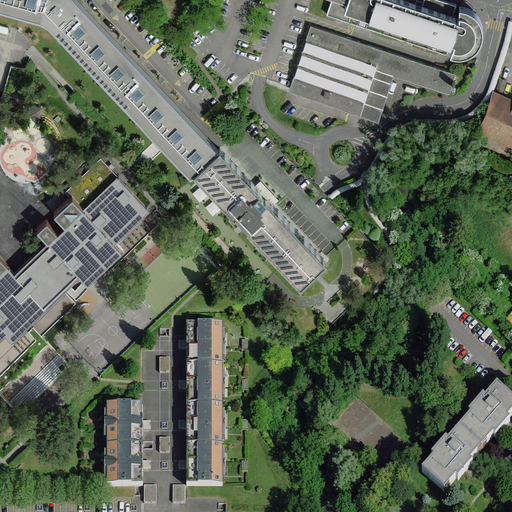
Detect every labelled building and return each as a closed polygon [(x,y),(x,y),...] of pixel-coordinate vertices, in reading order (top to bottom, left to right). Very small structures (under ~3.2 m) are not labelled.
[(62,26),(56,30),(172,153),(193,175),(197,172),(303,287),(328,260),(223,146),(220,148),(200,127),(83,6),(78,10),(67,0),(58,0),(56,2),(54,0),(332,0),(328,14),(354,23),(449,53),(452,43),(456,45),(454,53),(462,54),(469,55),(476,52),(481,46),(483,39),(484,32),(483,25),(479,17),(474,11),(467,7),(460,6),(459,13),(454,11),(456,5),(440,0),(0,0),(0,8),(44,22),(47,15),(50,16),(62,26)] [(396,72),(452,90),(457,73),(311,25),(291,86),(289,90),(380,119),(396,72)] [(511,145),(511,98),(496,91),(475,140),(498,150),(502,141),(511,145)] [(0,340),(11,331),(17,338),(85,274),(91,280),(107,266),(110,270),(162,220),(120,176),(89,206),(80,197),(62,214),(70,223),(63,230),(52,219),(42,228),(52,239),(18,271),(1,253),(0,254),(0,271),(1,273),(0,274),(0,340)] [(191,326),(192,487),(227,486),(226,326),(191,326)] [(472,416),(460,430),(483,449),(495,436),(497,438),(511,422),(509,420),(511,416),(511,398),(499,386),(487,400),(485,398),(470,415),(472,416)] [(145,407),(111,407),(111,488),(134,488),(146,488),(145,407)] [(434,460),(422,473),(445,493),(457,479),(459,481),(473,465),(471,463),(483,449),(460,430),(449,443),(447,441),(432,458),(434,460)] [(175,483),(174,500),(187,501),(187,484),(175,483)] [(158,484),(146,484),(146,500),(158,500),(158,484)]
